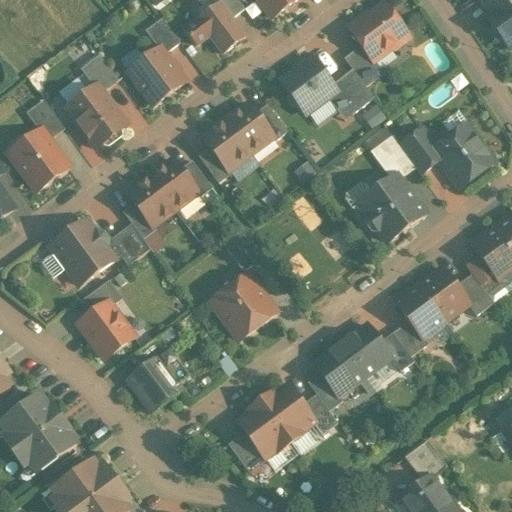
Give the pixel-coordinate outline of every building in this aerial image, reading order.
[(244,12),(235,0),(215,0),(219,5),(220,5),(232,21),(244,12)] [(255,0),(271,21),(299,0),(255,0)] [(511,0),(478,0),(490,17),(511,0)] [(511,0),(490,17),(486,20),(510,52),(511,50),(511,0)] [(232,21),(220,5),(219,5),(197,22),(184,32),(196,48),(209,38),(223,57),(245,40),(232,21)] [(384,7),(362,22),(357,22),(347,29),(361,48),(372,63),(373,62),(390,51),(395,52),(403,46),(404,40),(407,38),(384,7)] [(161,21),(145,33),(159,52),(160,51),(164,57),(180,46),(161,21)] [(372,63),(361,48),(344,61),(352,72),(365,90),(383,76),(373,62),(372,63)] [(164,57),(160,51),(159,52),(128,75),(153,109),(185,85),(164,57)] [(99,58),(80,72),(94,91),(97,89),(102,95),(118,83),(99,58)] [(331,88),(311,61),(305,65),(305,64),(304,64),(304,66),(298,71),(295,70),(295,71),(296,72),(280,83),(288,94),(287,100),(292,106),(298,107),(305,117),(327,101),(336,95),(331,88)] [(365,90),(352,72),(331,88),(336,95),(327,101),(338,115),(346,110),(352,118),(373,101),(365,90)] [(94,91),(68,110),(79,125),(77,126),(95,151),(127,128),(102,95),(97,89),(94,91)] [(64,132),(43,103),(26,116),(39,134),(40,133),(48,144),(64,132)] [(375,128),(389,119),(381,106),(367,115),(375,128)] [(255,116),(248,107),(232,118),(230,116),(223,121),(250,157),(272,141),(273,141),(255,116)] [(287,135),(267,107),(255,116),(273,141),(272,141),(274,144),(287,135)] [(250,157),(223,121),(216,127),(218,129),(203,140),(210,150),(228,174),(229,174),(250,157)] [(437,149),(431,153),(439,163),(460,191),(493,167),(491,164),(492,159),(484,148),(479,148),(465,128),(437,149)] [(423,131),(399,149),(416,172),(420,177),(439,163),(431,153),(437,149),(423,131)] [(48,144),(40,133),(39,134),(25,145),(23,155),(13,162),(37,194),(68,171),(48,144)] [(399,149),(391,139),(370,155),(391,182),(396,179),(400,183),(416,172),(399,149)] [(228,174),(210,150),(198,159),(218,186),(231,177),(229,174),(228,174)] [(179,172),(172,163),(157,174),(155,172),(148,177),(175,213),(196,197),(197,197),(179,172)] [(212,191),(191,164),(179,172),(197,197),(196,197),(199,201),(212,191)] [(175,213),(148,177),(141,182),(142,185),(127,196),(134,206),(152,230),(153,229),(174,214),(175,213)] [(391,182),(358,207),(367,219),(365,220),(365,226),(371,235),(377,236),(379,234),(387,246),(425,218),(400,183),(396,179),(391,182)] [(0,221),(14,211),(0,192),(0,221)] [(175,213),(174,214),(182,223),(203,207),(199,201),(196,197),(175,213)] [(152,230),(134,206),(122,215),(131,227),(143,242),(156,233),(153,229),(152,230)] [(511,218),(495,231),(511,253),(511,218)] [(92,234),(85,224),(51,249),(80,289),(114,264),(114,263),(120,259),(109,244),(103,236),(92,235),(92,234)] [(131,227),(109,244),(120,259),(128,269),(150,252),(143,242),(131,227)] [(263,260),(242,231),(222,246),(243,275),(263,260)] [(511,253),(495,231),(472,248),(480,260),(494,278),(498,283),(499,282),(509,275),(511,272),(511,253)] [(480,260),(466,270),(471,277),(480,288),(494,278),(480,260)] [(455,289),(442,271),(426,284),(425,282),(418,288),(445,324),(467,308),(468,307),(455,289)] [(511,279),(509,275),(499,282),(501,286),(486,297),(493,306),(511,291),(511,279)] [(471,277),(455,289),(468,307),(467,308),(476,319),(493,306),(486,297),(480,288),(471,277)] [(247,278),(211,304),(240,343),(275,317),(247,278)] [(494,278),(480,288),(486,297),(501,286),(499,282),(498,283),(494,278)] [(109,283),(80,305),(90,319),(109,306),(112,310),(122,302),(109,283)] [(418,288),(411,293),(412,294),(395,306),(409,324),(422,342),(423,341),(445,324),(418,288)] [(90,319),(80,327),(92,343),(91,344),(104,362),(134,340),(112,310),(109,306),(90,319)] [(422,342),(409,324),(393,336),(410,360),(427,347),(423,341),(422,342)] [(367,328),(347,343),(344,343),(339,346),(364,380),(390,361),(391,360),(380,345),(367,328)] [(410,360),(393,336),(380,345),(391,360),(390,361),(400,375),(414,365),(410,360)] [(159,338),(134,356),(145,371),(158,361),(159,363),(170,354),(159,338)] [(339,346),(334,349),(334,353),(314,368),(320,376),(338,400),(339,399),(364,380),(339,346)] [(170,354),(159,363),(179,389),(190,380),(170,354)] [(145,371),(128,383),(152,415),(182,393),(179,389),(159,363),(158,361),(145,371)] [(0,397),(10,390),(4,382),(9,378),(0,365),(0,397)] [(338,400),(320,376),(307,386),(316,397),(329,414),(342,404),(339,399),(338,400)] [(287,389),(270,402),(268,399),(260,404),(291,445),(303,436),(301,433),(312,425),(314,424),(302,408),(287,389)] [(316,397),(302,408),(314,424),(312,425),(322,438),(337,426),(329,414),(316,397)] [(40,399),(0,428),(7,438),(3,441),(24,470),(29,467),(36,477),(76,448),(67,436),(69,434),(51,408),(48,410),(40,399)] [(260,404),(253,410),(255,412),(237,426),(244,435),(264,461),(265,460),(276,452),(278,455),(291,445),(260,404)] [(511,423),(501,431),(502,434),(505,432),(511,442),(511,423)] [(264,461),(244,435),(228,447),(249,476),(267,463),(265,460),(264,461)] [(429,445),(405,462),(422,485),(431,479),(432,481),(447,470),(429,445)] [(103,468),(98,472),(92,465),(53,494),(58,500),(52,505),(57,511),(127,511),(124,507),(129,503),(103,468)] [(422,485),(401,501),(408,511),(454,511),(432,481),(431,479),(422,485)]
